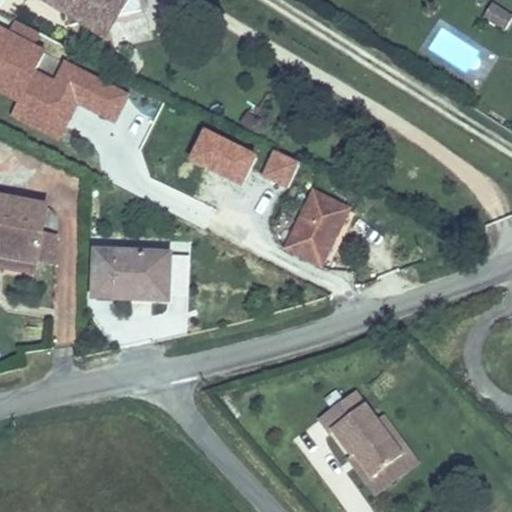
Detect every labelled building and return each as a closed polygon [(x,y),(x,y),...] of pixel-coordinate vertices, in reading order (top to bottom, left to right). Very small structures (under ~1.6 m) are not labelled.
[(3,0),(23,13),(39,11),(46,39),(127,26),(119,0),(3,0)] [(511,16),(490,3),(481,20),(503,33),(511,18),(511,16)] [(496,50),(504,37),(484,23),(475,36),(496,50)] [(116,127),(131,95),(49,57),(50,53),(0,29),(0,95),(16,103),(9,119),(60,143),(76,108),(116,127)] [(218,209),(140,167),(129,195),(204,235),(218,209)] [(309,284),(340,224),(307,207),(276,267),(309,284)] [(0,261),(29,267),(38,222),(0,213),(0,261)] [(162,264),(90,260),(86,309),(124,310),(124,318),(161,318),(162,264)] [(0,272),(26,279),(29,267),(0,261),(0,272)] [(300,432),(310,446),(315,442),(332,467),(336,463),(355,491),(385,472),(358,433),(339,406),(300,432)] [(315,442),(310,446),(352,509),(400,476),(366,428),(358,433),(385,472),(355,491),(336,463),(332,467),(315,442)]
